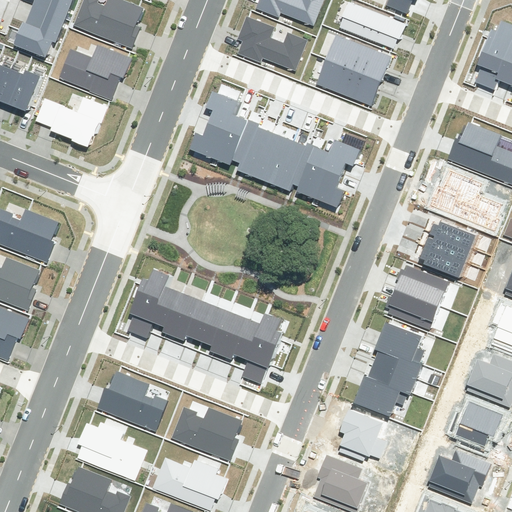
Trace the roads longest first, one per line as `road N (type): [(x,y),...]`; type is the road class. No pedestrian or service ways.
road 1 (residential): [(297,416),(405,132)]
road 2 (residential): [(67,330),(297,416)]
road 3 (residential): [(405,132),(180,43)]
road 4 (residential): [(119,200),(180,43)]
road 5 (residential): [(67,330),(119,200)]
road 6 (residential): [(119,200),(0,154)]
